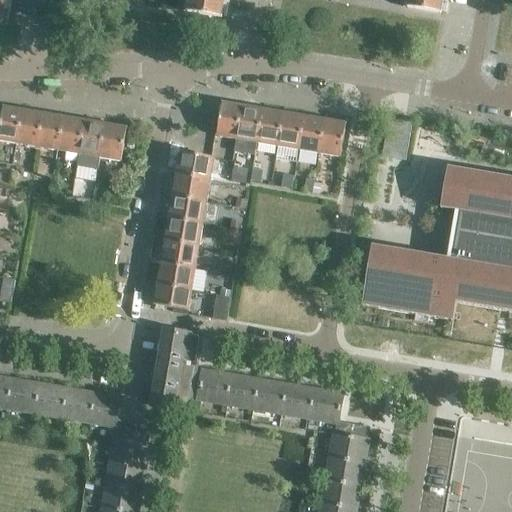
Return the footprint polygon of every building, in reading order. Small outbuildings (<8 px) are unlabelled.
[(222,19),(224,0),(190,0),(188,13),(222,19)] [(441,14),(443,0),(409,0),(408,9),(441,14)] [(236,140),(242,107),(223,104),(217,137),(214,136),(213,143),(216,143),(217,137),(236,140)] [(257,144),(263,111),(242,107),(236,140),(257,144)] [(0,141),(18,145),(23,112),(4,108),(0,130),(0,141)] [(278,147),(283,114),(263,111),(257,144),(278,147)] [(38,148),(44,115),(23,112),(18,145),(38,148)] [(299,151),(304,118),(283,114),(278,147),(299,151)] [(59,152),(65,119),(44,115),(38,148),(59,152)] [(319,154),(325,121),(304,118),(299,151),(319,154)] [(80,155),(85,122),(65,119),(59,152),(80,155)] [(341,158),(346,125),(325,121),(319,154),(341,158)] [(100,159),(106,126),(85,122),(80,155),(100,159)] [(122,162),(127,129),(106,126),(100,159),(122,162)] [(210,182),(214,159),(181,153),(177,176),(210,182)] [(448,260),(373,247),(362,307),(453,322),(457,304),(499,311),(510,313),(511,313),(511,179),(448,168),(441,210),(456,213),(448,260)] [(207,204),(210,182),(177,176),(174,198),(207,204)] [(203,226),(207,204),(174,198),(170,220),(203,226)] [(199,248),(203,226),(170,220),(166,243),(199,248)] [(195,270),(199,248),(166,243),(162,265),(195,270)] [(192,292),(195,270),(162,265),(159,287),(192,292)] [(188,311),(192,292),(159,287),(155,306),(188,311)] [(171,345),(173,333),(166,332),(164,344),(171,345)] [(188,348),(189,343),(190,336),(184,335),(182,347),(188,348)] [(199,344),(200,338),(190,336),(189,343),(199,344)] [(176,346),(171,345),(164,344),(162,356),(186,360),(187,354),(188,348),(182,347),(176,346)] [(185,366),(186,360),(162,356),(160,368),(184,372),(185,366)] [(183,378),(184,372),(160,368),(158,379),(158,380),(182,384),(183,378)] [(227,404),(231,377),(203,372),(198,400),(227,404)] [(254,409),(259,382),(231,377),(227,404),(254,409)] [(0,407),(8,409),(12,381),(0,379),(0,407)] [(180,396),(181,390),(182,384),(158,380),(158,379),(154,379),(153,381),(157,382),(154,404),(178,408),(179,402),(180,396)] [(36,414),(40,386),(12,381),(8,409),(36,414)] [(282,414),(287,386),(259,382),(254,409),(282,414)] [(63,418),(68,391),(40,386),(36,414),(63,418)] [(310,419),(314,391),(287,386),(282,414),(310,419)] [(91,423),(96,395),(68,391),(63,418),(91,423)] [(338,422),(343,396),(314,391),(310,419),(337,423),(338,423),(338,422)] [(119,427),(123,403),(124,400),(96,395),(91,423),(118,428),(119,428),(119,427)] [(188,410),(189,403),(179,402),(178,408),(188,410)] [(349,431),(350,425),(338,422),(338,423),(337,423),(336,429),(349,431)] [(356,432),(357,426),(350,425),(349,431),(348,437),(355,438),(356,432)] [(369,435),(370,428),(357,426),(356,432),(369,435)] [(127,435),(128,428),(119,427),(119,428),(118,428),(117,433),(127,435)] [(132,442),(133,436),(134,429),(128,428),(127,435),(125,441),(132,442)] [(149,439),(151,432),(134,429),(133,436),(149,439)] [(348,437),(349,431),(336,429),(335,435),(348,437)] [(368,441),(369,435),(356,432),(355,438),(368,441)] [(355,438),(348,437),(335,435),(331,459),(364,464),(368,441),(355,438)] [(148,445),(149,439),(133,436),(132,442),(148,445)] [(132,442),(125,441),(116,440),(112,463),(144,469),(148,445),(132,442)] [(360,487),(364,464),(331,459),(327,481),(360,487)] [(141,491),(144,469),(112,463),(108,486),(141,491)] [(356,510),(360,487),(327,481),(323,504),(356,510)] [(122,511),(137,511),(141,491),(108,486),(104,509),(122,511)]
